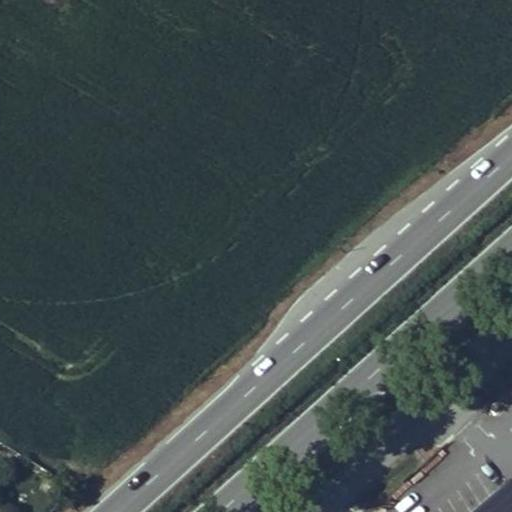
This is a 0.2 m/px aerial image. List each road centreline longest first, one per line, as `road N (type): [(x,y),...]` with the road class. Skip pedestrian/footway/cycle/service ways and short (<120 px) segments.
road 1 (primary): [(511,150),(110,511)]
road 2 (primary): [(194,511),(511,226)]
road 3 (unclassified): [(328,511),(511,347)]
